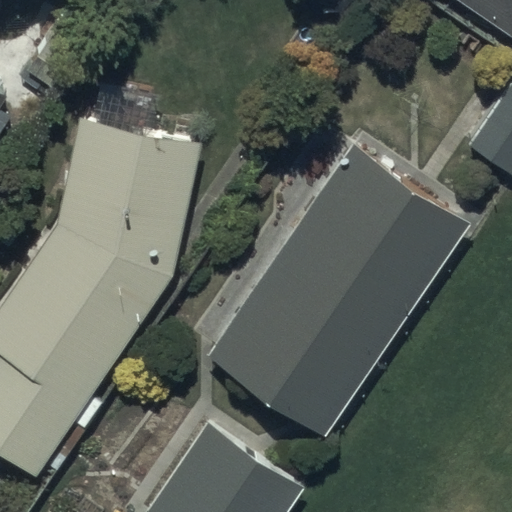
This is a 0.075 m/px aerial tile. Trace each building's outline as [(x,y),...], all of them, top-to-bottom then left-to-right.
[(511,0),(474,0),(511,23),(511,0)] [(0,98),(13,81),(0,71),(0,132),(15,111),(0,99),(0,98)] [(82,109),(61,218),(0,302),(0,343),(1,344),(0,345),(0,443),(31,466),(71,411),(89,424),(113,392),(100,383),(170,286),(164,282),(200,232),(188,223),(202,135),(187,132),(189,119),(163,114),(168,85),(98,74),(93,111),(82,109)] [(511,164),(511,163),(511,76),(472,137),(511,164)] [(323,428),(472,216),(359,136),(209,348),(323,428)] [(145,511),(276,511),(297,482),(205,420),(144,511),(145,511)]
